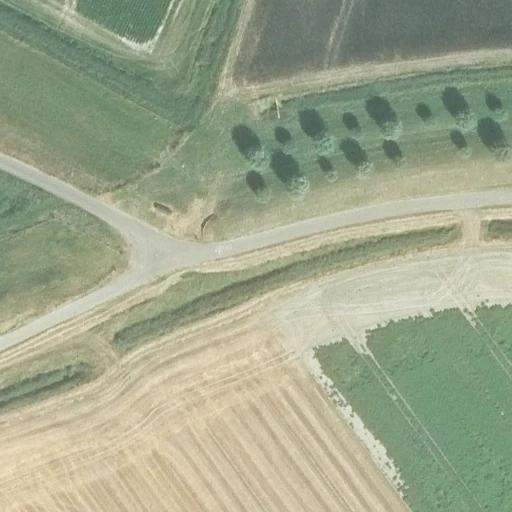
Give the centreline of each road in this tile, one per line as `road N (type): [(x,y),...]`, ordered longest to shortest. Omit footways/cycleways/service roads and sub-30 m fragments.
road 1 (unclassified): [(511,199),(385,211),(158,265)]
road 2 (unclassified): [(158,265),(152,244),(133,226),(0,162)]
road 3 (unclassified): [(158,265),(0,341)]
